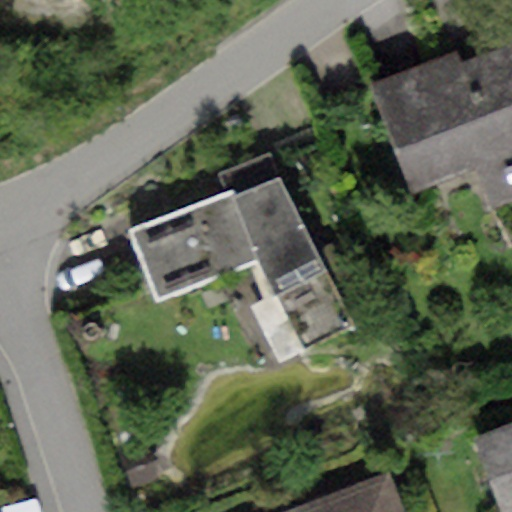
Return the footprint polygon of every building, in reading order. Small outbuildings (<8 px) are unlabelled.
[(456,56),(371,87),(411,197),(475,174),(491,219),(511,211),(511,47),(459,67),(456,56)] [(226,196),(280,177),(270,156),(217,173),(226,196)] [(226,196),(128,230),(158,303),(255,262),(301,348),(352,323),(280,177),(226,196)] [(511,511),(511,425),(467,443),(494,511),(511,511)] [(403,511),(387,471),(284,511),(403,511)]
